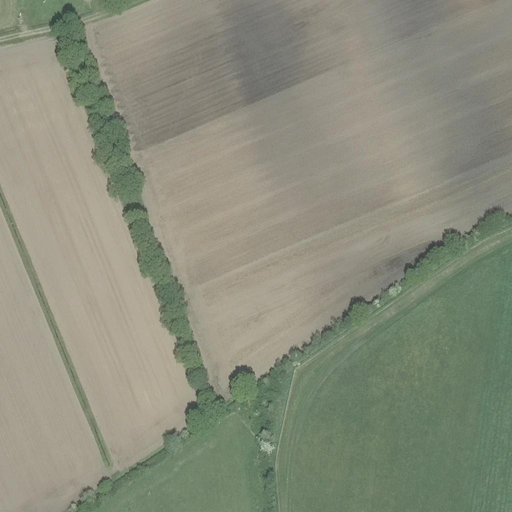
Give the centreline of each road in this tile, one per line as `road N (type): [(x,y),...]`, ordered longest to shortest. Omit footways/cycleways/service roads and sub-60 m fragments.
road 1 (track): [(61,25),(131,197)]
road 2 (track): [(0,39),(131,0)]
